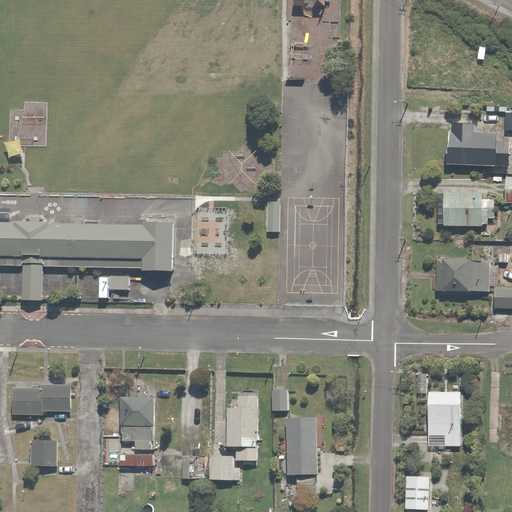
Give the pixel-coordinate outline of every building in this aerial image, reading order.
[(453,167),(455,167),(511,166),(511,144),(502,144),(502,134),(480,134),(479,124),(457,124),(457,133),(453,133),(453,167)] [(236,161),(236,184),(259,185),(259,161),(236,161)] [(489,193),(450,193),(449,230),(487,230),(487,227),(492,227),(492,212),(489,212),(489,193)] [(225,199),(189,199),(188,258),(224,258),(225,199)] [(282,202),(269,202),(270,233),(283,233),(282,202)] [(175,225),(0,223),(0,270),(174,272),(175,225)] [(494,293),(495,260),(443,260),(442,295),(476,296),(476,293),(494,293)] [(131,275),(113,276),(114,292),(131,291),(131,275)] [(511,285),(498,286),(499,310),(511,309),(511,285)] [(429,375),(421,375),(420,395),(428,395),(429,375)] [(18,389),(17,415),(48,416),(48,413),(75,414),(76,385),(45,384),(44,390),(18,389)] [(291,388),(276,389),(277,412),(291,412),(291,388)] [(468,394),(434,394),(433,448),(467,448),(468,394)] [(243,409),(231,409),(231,448),(241,448),(241,462),(262,462),(262,397),(243,397),(243,409)] [(129,398),(128,415),(128,442),(140,442),(140,450),(153,451),(154,429),(160,429),(160,398),(129,398)] [(511,406),(503,407),(503,446),(511,446),(511,406)] [(322,419),(290,419),(291,477),(324,477),(322,419)] [(62,439),(35,439),(35,467),(62,467),(62,439)] [(210,454),(186,454),(186,481),(210,481),(210,454)] [(237,457),(214,456),(214,481),(243,482),(244,467),(236,467),(237,457)] [(434,511),(435,477),(411,476),(410,511),(434,511)]
